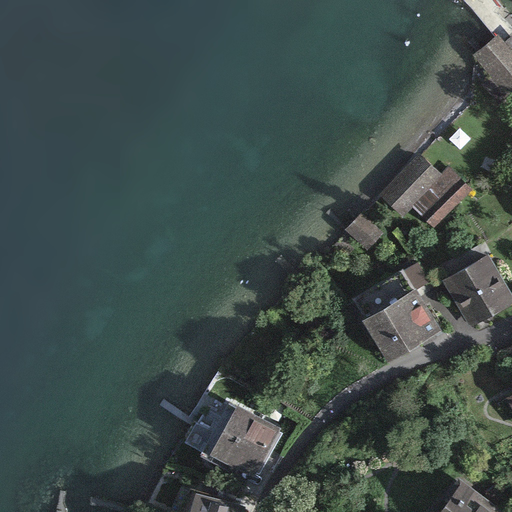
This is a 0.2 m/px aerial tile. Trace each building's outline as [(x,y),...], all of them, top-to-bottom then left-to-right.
[(474,54),(510,99),(511,97),(511,49),(500,34),(474,54)] [(446,170),(428,156),(394,195),(411,210),(446,170)] [(480,193),(459,172),(415,216),(436,237),(480,193)] [(393,209),(374,227),(399,251),(417,235),(393,209)] [(448,275),(472,319),(511,297),(511,294),(490,253),(448,275)] [(366,315),(389,355),(438,327),(415,287),(366,315)] [(208,455),(233,401),(215,392),(190,447),(208,455)] [(213,446),(254,470),(281,425),(241,401),(213,446)] [(429,511),(494,511),(454,480),(429,511)] [(190,511),(240,511),(243,505),(198,490),(190,511)]
